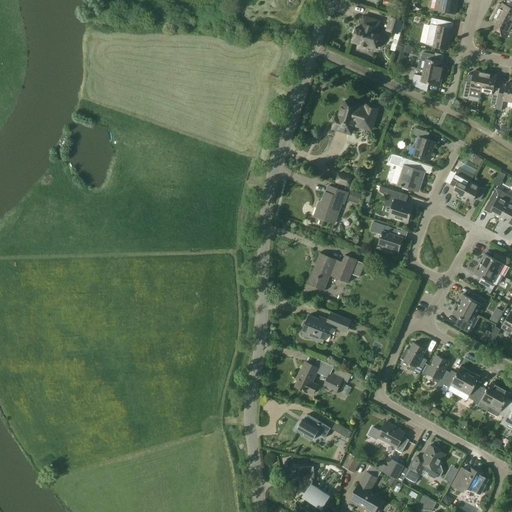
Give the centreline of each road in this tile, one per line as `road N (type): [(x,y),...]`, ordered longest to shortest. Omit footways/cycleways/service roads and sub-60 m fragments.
road 1 (residential): [(260,511),(256,411),(268,233),(332,0)]
road 2 (residential): [(491,511),(496,460),(386,395),(402,340),(427,324)]
